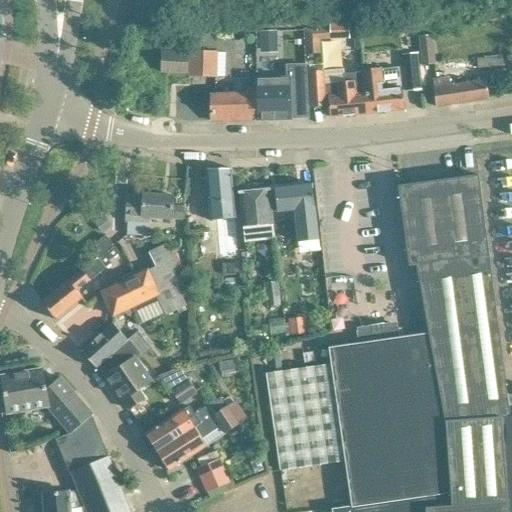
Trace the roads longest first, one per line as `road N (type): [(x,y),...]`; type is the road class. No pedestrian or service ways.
road 1 (residential): [(45,119),(259,150),(511,119)]
road 2 (residential): [(157,511),(90,388),(0,308)]
road 3 (unclassified): [(0,265),(45,119)]
